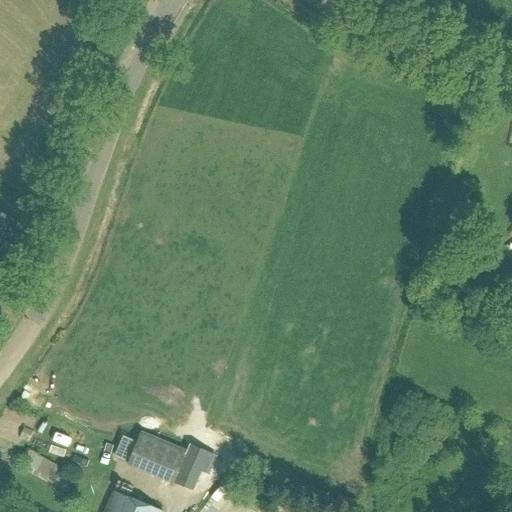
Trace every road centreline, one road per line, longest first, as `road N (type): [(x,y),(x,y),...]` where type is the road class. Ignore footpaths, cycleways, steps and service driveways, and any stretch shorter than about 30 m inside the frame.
road 1 (tertiary): [(0,369),(67,263),(108,135),(173,0)]
road 2 (unclassified): [(511,75),(317,0)]
